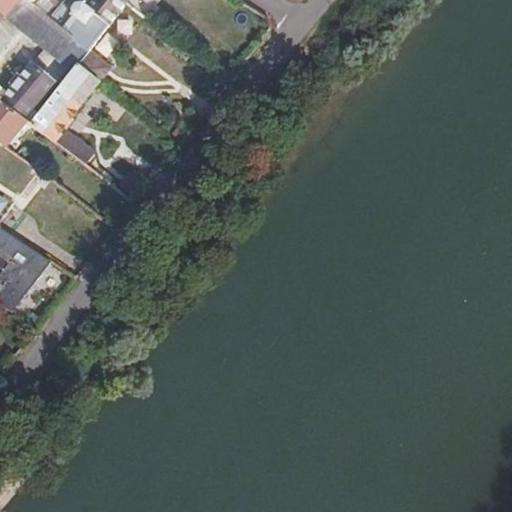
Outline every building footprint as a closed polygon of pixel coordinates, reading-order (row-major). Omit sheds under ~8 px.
[(0,0),(0,20),(2,18),(59,59),(74,39),(65,31),(51,21),(33,8),(22,0),(15,0),(12,5),(6,0),(0,0)] [(15,0),(22,0),(33,8),(32,1),(33,0),(6,0),(12,5),(15,0)] [(65,31),(74,39),(90,50),(123,7),(114,0),(89,0),(84,7),(80,4),(74,5),(71,7),(70,11),(71,17),(74,20),(65,31)] [(114,0),(123,7),(140,21),(155,0),(114,0)] [(74,39),(59,59),(74,70),(77,66),(90,50),(74,39)] [(77,66),(97,83),(110,65),(90,50),(77,66)] [(0,102),(0,104),(22,121),(55,82),(30,63),(0,97),(0,98),(2,100),(0,102)] [(30,127),(32,129),(57,146),(84,167),(95,154),(62,128),(97,83),(77,66),(74,70),(30,127)] [(0,144),(2,146),(8,139),(19,146),(32,129),(30,127),(22,121),(0,104),(0,102),(2,100),(0,98),(0,144)] [(0,307),(9,315),(35,283),(51,263),(0,227),(0,307)]
